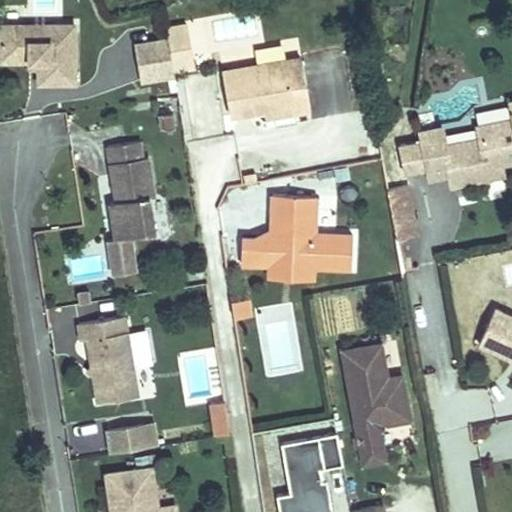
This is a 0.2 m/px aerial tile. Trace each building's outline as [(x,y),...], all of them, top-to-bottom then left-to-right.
[(58,15),(0,18),(0,54),(15,53),(24,53),(24,62),(25,75),(61,73),(58,15)] [(157,37),(147,39),(150,57),(125,61),(129,88),(164,83),(157,37)] [(150,57),(147,39),(122,43),(125,61),(150,57)] [(302,46),(221,59),(231,121),(318,112),(302,46)] [(24,53),(15,53),(15,62),(24,62),(24,53)] [(437,114),(404,120),(406,131),(411,156),(413,166),(445,160),(447,172),(485,165),(482,153),(496,151),(511,147),(511,89),(506,91),(509,106),(473,112),(476,126),(441,132),(437,114)] [(156,115),(159,132),(174,129),(171,112),(156,115)] [(406,131),(383,136),(388,160),(411,156),(406,131)] [(120,143),(88,148),(95,196),(100,195),(101,203),(97,203),(91,204),(97,240),(135,234),(130,199),(134,199),(128,159),(123,160),(120,143)] [(496,151),(482,153),(485,165),(498,163),(496,151)] [(324,189),(275,182),(274,231),(246,229),(249,262),(273,267),(275,287),(322,285),(322,268),(354,268),(357,231),(323,228),(324,189)] [(406,239),(419,236),(407,185),(384,191),(403,271),(413,269),(406,239)] [(233,321),(252,316),(247,297),(229,301),(233,321)] [(110,318),(108,300),(66,305),(69,323),(110,318)] [(117,400),(104,320),(58,327),(61,344),(67,343),(71,368),(78,373),(73,380),(77,406),(117,400)] [(511,341),(473,328),(459,369),(511,386),(511,341)] [(216,332),(224,431),(247,430),(239,330),(216,332)] [(369,358),(332,364),(351,478),(371,474),(369,461),(366,443),(370,438),(397,434),(390,391),(375,394),(369,358)] [(71,368),(65,375),(73,380),(78,373),(71,368)] [(494,417),(484,385),(454,394),(463,426),(494,417)] [(223,400),(207,402),(212,436),(228,434),(223,400)] [(107,454),(157,449),(155,424),(104,429),(107,454)] [(348,511),(336,437),(276,447),(286,511),(348,511)] [(137,511),(132,474),(87,481),(91,511),(137,511)]
